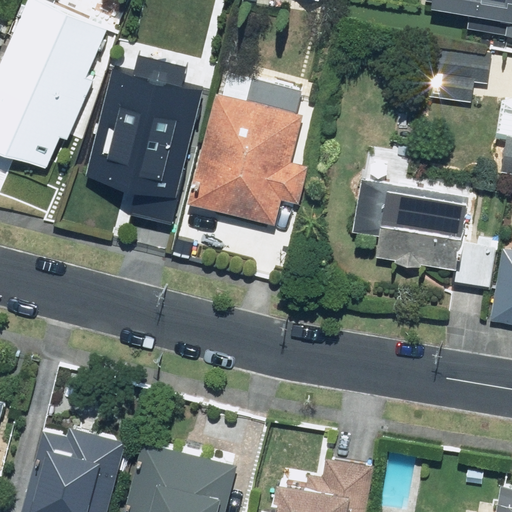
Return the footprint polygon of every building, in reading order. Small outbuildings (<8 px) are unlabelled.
[(67,137),(94,78),(86,75),(108,28),(48,0),(28,0),(0,62),(0,148),(45,169),(61,134),(67,137)] [(511,0),(424,0),(424,6),(465,12),(463,27),(511,34),(511,0)] [(489,78),(491,55),(434,51),(430,98),(473,101),(475,77),(489,78)] [(172,219),(199,89),(202,75),(186,72),(187,66),(139,56),(135,75),(111,70),(89,177),(133,186),(129,210),(172,219)] [(228,93),(216,90),(187,201),(277,224),(285,195),(300,199),(310,162),(291,157),(303,109),(294,107),(300,86),(234,69),(228,93)] [(511,136),(507,136),(503,172),(511,172),(511,136)] [(469,193),(361,177),(353,229),(381,233),(378,257),(459,269),(457,279),(490,284),(495,250),(462,245),(469,193)] [(511,252),(503,251),(493,317),(511,319),(511,252)] [(84,374),(64,369),(54,408),(75,413),(84,374)] [(33,463),(26,461),(18,490),(26,492),(21,511),(107,511),(126,437),(45,417),(33,463)] [(224,511),(236,456),(140,435),(123,511),(224,511)] [(359,511),(361,500),(367,501),(373,463),(323,456),(321,470),(278,465),(271,511),(359,511)] [(511,511),(511,480),(496,479),(495,500),(479,499),(477,511),(476,511),(465,511),(464,511),(511,511)]
